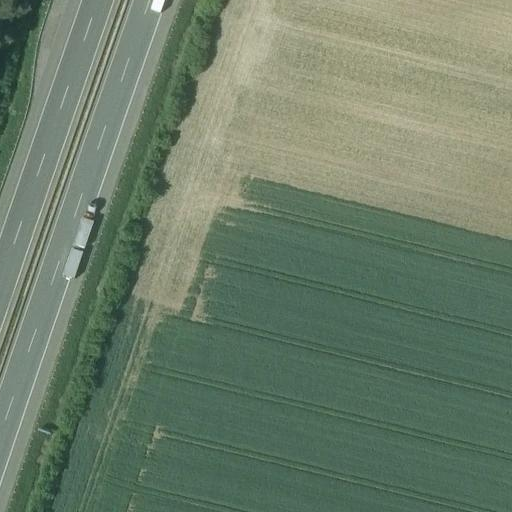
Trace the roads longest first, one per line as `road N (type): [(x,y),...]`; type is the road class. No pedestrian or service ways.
road 1 (motorway): [(0,464),(160,0)]
road 2 (motorway): [(87,0),(0,247)]
